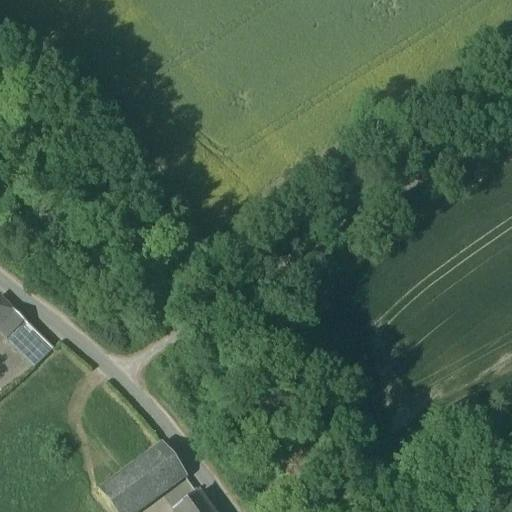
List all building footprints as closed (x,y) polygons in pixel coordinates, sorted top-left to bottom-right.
[(0,326),(13,314),(0,300),(0,326)] [(0,331),(8,339),(24,324),(13,314),(0,326),(0,331)] [(5,343),(33,371),(52,352),(24,324),(8,339),(5,343)] [(97,499),(106,511),(136,511),(182,478),(162,451),(97,499)] [(211,511),(201,496),(177,511),(211,511)]
